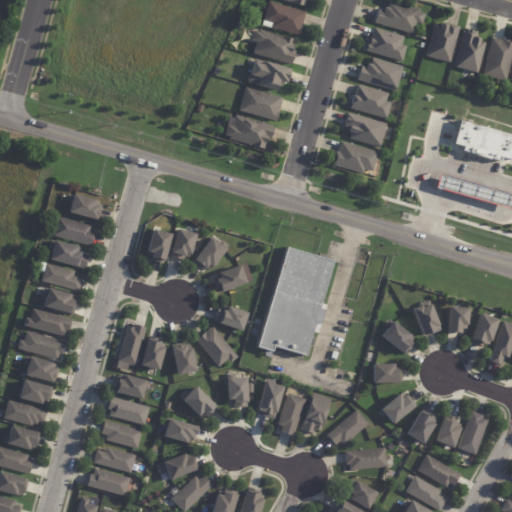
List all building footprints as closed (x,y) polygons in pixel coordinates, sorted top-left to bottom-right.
[(304,14),(301,25),(300,24),(299,28),(300,28),(298,36),(270,28),(271,24),(263,21),(268,2),(304,13),(304,14)] [(410,35),(372,25),(375,14),(380,15),(381,8),(386,9),(388,2),(417,11),(416,14),(421,15),(418,25),(413,24),(410,35)] [(443,24),(457,28),(447,64),(424,57),(433,24),(437,25),(437,24),(441,25),(441,23),(443,24)] [(365,52),(400,61),(404,45),(400,44),(402,36),(371,28),(365,52)] [(464,30),(479,34),(476,42),(483,44),(475,75),(452,68),(462,29),(464,30)] [(289,48),(288,51),(292,53),(287,66),(251,53),(254,43),(248,41),(251,32),(257,33),(258,30),(291,41),(289,48)] [(492,39),(511,44),(511,48),(503,82),(480,75),(490,39),(492,39)] [(401,66),(370,58),(368,67),(360,64),(355,80),(394,91),(401,66)] [(287,71),(284,83),(282,82),(281,86),(279,85),(278,90),(273,89),(273,91),(255,86),(256,84),(249,82),(249,80),(249,78),(249,76),(248,76),(251,62),(261,65),(262,62),(288,70),(287,71)] [(348,109),(385,119),(389,103),(384,101),(386,93),(355,85),(348,109)] [(280,99),(276,111),(275,111),(274,113),(275,114),(273,122),(237,112),(243,88),(280,99)] [(378,147),(384,123),(345,113),(342,129),(349,130),(347,139),(378,147)] [(271,128),(268,141),(263,139),(260,150),(249,147),(249,146),(226,139),(227,138),(222,136),(225,126),(230,128),(234,116),(272,127),(271,128)] [(458,119),(511,134),(511,145),(508,159),(498,156),(496,161),(460,150),(461,146),(451,144),(458,119)] [(376,153),(370,173),(362,171),(360,175),(331,167),(335,153),(337,153),(340,143),(376,153)] [(436,173),(511,195),(509,208),(432,186),(436,173)] [(100,209),(97,219),(70,212),(75,193),(97,199),(96,205),(100,206),(100,209)] [(92,228),(91,230),(97,232),(93,246),(50,235),(53,222),(57,224),(59,217),(92,226),(92,228)] [(152,230),(167,234),(160,263),(147,260),(148,258),(145,258),(146,256),(144,256),(145,252),(142,252),(148,229),(152,230)] [(186,233),(194,235),(188,257),(185,257),(184,261),(171,258),(172,253),(169,253),(176,230),(186,233)] [(226,245),(207,270),(203,267),(201,270),(188,260),(206,237),(217,245),(220,240),(226,245)] [(56,240),(79,246),(78,251),(83,252),(82,253),(88,255),(84,268),(51,259),(54,250),(48,248),(50,239),(56,241),(56,240)] [(318,256),(331,261),(319,304),(323,305),(321,312),(318,311),(314,324),(316,325),(314,333),(311,332),(303,356),(272,346),(270,353),(267,352),(266,357),(261,355),(262,349),(251,346),(280,245),(318,256)] [(75,273),(74,276),(83,278),(79,292),(41,282),(46,263),(76,271),(75,273)] [(238,266),(243,283),(217,292),(212,279),(217,277),(215,272),(237,264),(238,266)] [(49,288),(72,294),(70,299),(75,300),(71,314),(44,307),(47,298),(40,296),(43,288),(49,289),(49,288)] [(438,330),(433,332),(432,329),(419,334),(408,308),(427,300),(439,329),(438,330)] [(452,307),(465,308),(463,328),(457,328),(456,333),(443,332),(446,306),(452,307)] [(246,314),(239,332),(213,323),(218,310),(224,312),(226,307),(246,314)] [(72,321),(69,332),(66,331),(65,337),(24,326),(26,318),(30,319),(33,309),(72,320),(72,321)] [(487,317),(495,320),(487,341),(489,342),(487,345),(483,344),(482,347),(473,344),(473,342),(467,340),(477,314),(487,317)] [(409,339),(408,341),(410,343),(403,354),(399,351),(399,352),(376,335),(387,319),(411,337),(409,339)] [(511,325),(511,344),(507,358),(501,357),(498,366),(486,361),(501,322),(511,325)] [(133,325),(142,328),(131,366),(113,361),(123,325),(129,327),(130,324),(133,325)] [(195,339),(208,328),(209,329),(211,327),(235,358),(229,363),(226,359),(216,367),(194,340),(195,339)] [(66,344),(63,354),(60,353),(58,360),(18,349),(20,340),(25,341),(27,331),(66,342),(66,344)] [(148,336),(160,340),(159,343),(162,344),(155,370),(135,365),(143,338),(147,339),(148,336)] [(182,346),(187,345),(193,371),(173,375),(167,347),(181,344),(181,346),(182,346)] [(33,357),(55,363),(54,368),(58,369),(54,383),(27,375),(29,366),(23,364),(26,356),(32,358),(33,357)] [(395,367),(395,369),(399,369),(399,383),(368,383),(368,364),(395,364),(395,367)] [(111,389),(114,379),(118,380),(119,375),(149,383),(147,391),(140,389),(137,400),(110,393),(111,389)] [(243,407),(233,407),(233,403),(230,403),(230,399),(225,399),(224,379),(243,378),(244,402),(247,402),(247,407),(243,407)] [(51,390),(48,401),(45,400),(43,405),(20,398),(24,379),(52,386),(51,390)] [(281,387),(273,413),(275,414),(274,419),(257,414),(257,411),(255,411),(263,382),(281,387)] [(213,409),(206,417),(202,413),(198,417),(195,414),(194,415),(177,399),(191,385),(214,408),(213,409)] [(326,399),(315,431),(311,429),(309,434),(297,430),(310,393),(326,399)] [(303,400),(290,437),(278,432),(280,427),(275,425),(286,394),(303,400)] [(406,396),(413,406),(388,425),(376,410),(394,396),(397,399),(401,396),(402,398),(405,395),(406,396)] [(147,408),(142,427),(106,417),(108,411),(105,410),(108,397),(147,408)] [(46,413),(43,423),(38,422),(36,428),(3,419),(8,400),(47,411),(46,413)] [(421,410),(432,417),(431,419),(435,421),(420,445),(403,434),(419,408),(421,410)] [(340,444),(337,441),(332,445),(324,435),(354,410),(366,424),(341,445),(340,444)] [(471,412),(481,416),(480,418),(485,421),(473,455),(455,448),(469,411),(471,412)] [(445,416),(456,420),(455,424),(458,425),(449,448),(431,441),(441,414),(445,416)] [(194,429),(195,430),(194,435),(196,436),(194,440),(191,439),(189,444),(184,443),(161,437),(166,419),(195,427),(194,429)] [(139,431),(135,449),(103,442),(104,436),(98,435),(102,421),(139,431)] [(38,436),(35,448),(32,447),(31,451),(0,443),(2,435),(9,436),(12,426),(39,433),(38,436)] [(28,457),(27,460),(33,461),(29,475),(0,467),(0,447),(29,455),(28,457)] [(133,456),(129,474),(91,464),(94,451),(104,453),(105,448),(133,456)] [(383,459),(384,467),(347,470),(347,464),(344,465),(343,452),(383,448),(383,459)] [(190,455),(195,468),(165,481),(161,472),(160,472),(157,465),(158,464),(158,463),(179,454),(181,458),(190,455)] [(457,476),(451,487),(446,484),(443,488),(415,472),(424,456),(457,475),(457,476)] [(99,471),(127,479),(122,497),(83,487),(86,474),(90,476),(91,469),(99,471)] [(26,481),(23,493),(19,492),(18,496),(0,491),(0,472),(27,479),(26,481)] [(202,478),(210,486),(184,511),(180,511),(168,500),(192,477),(196,480),(200,476),(202,478)] [(413,477),(438,491),(435,495),(443,500),(436,511),(403,492),(412,476),(413,477)] [(369,502),(364,510),(347,499),(349,495),(344,491),(350,480),(374,493),(369,502)] [(175,491),(169,496),(166,492),(171,487),(175,491)] [(224,490),(235,494),(229,511),(207,511),(213,495),(218,496),(219,491),(221,492),(222,489),(224,490)] [(246,489),(257,493),(257,496),(262,497),(256,511),(234,511),(242,490),(245,491),(246,489)] [(16,503),(15,506),(21,507),(19,511),(0,511),(0,496),(17,501),(16,503)] [(95,507),(93,511),(73,511),(78,497),(87,500),(85,505),(95,507)] [(332,511),(339,500),(359,511),(332,511)] [(511,511),(499,511),(498,511),(504,500),(511,504),(511,511)] [(399,511),(405,501),(425,511),(399,511)]
